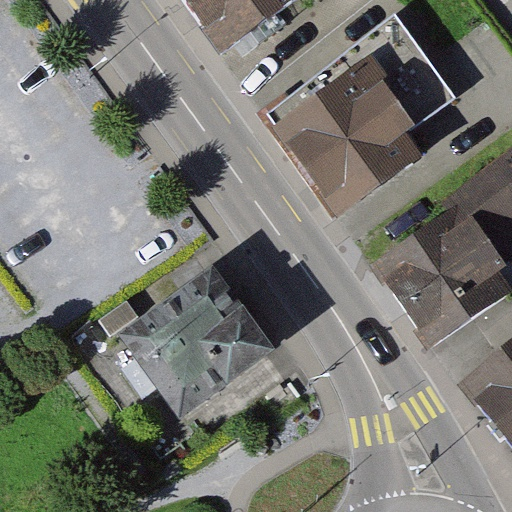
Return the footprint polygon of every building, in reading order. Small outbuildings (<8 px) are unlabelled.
[(174,0),(219,63),(308,0),(174,0)] [(362,69),(268,131),(334,229),(428,167),(362,69)] [(468,227),(483,249),(511,229),(511,155),(449,198),(468,227)] [(511,292),(483,249),(468,227),(390,280),(435,348),(511,297),(511,292)] [(275,350),(213,260),(118,326),(181,416),(275,350)] [(511,347),(457,392),(511,462),(511,347)]
